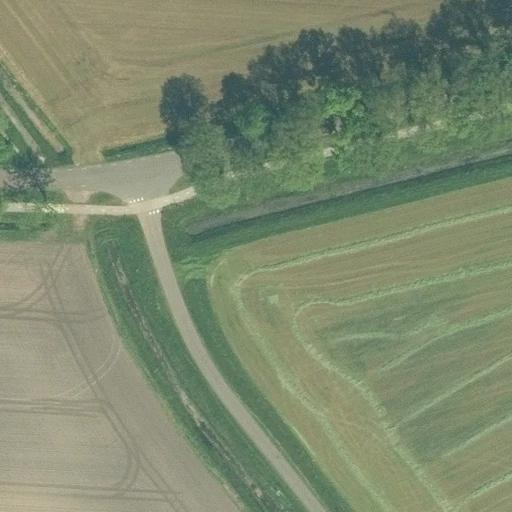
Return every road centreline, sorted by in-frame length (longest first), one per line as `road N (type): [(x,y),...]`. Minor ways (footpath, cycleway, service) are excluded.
road 1 (unclassified): [(318,511),(187,335),(136,171)]
road 2 (tertiary): [(511,78),(136,171)]
road 3 (tertiary): [(136,171),(0,181)]
